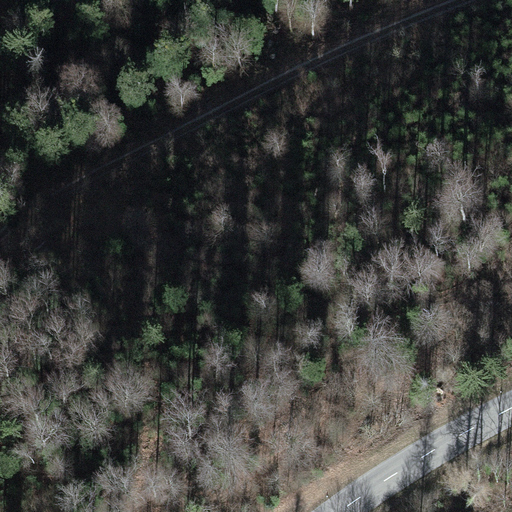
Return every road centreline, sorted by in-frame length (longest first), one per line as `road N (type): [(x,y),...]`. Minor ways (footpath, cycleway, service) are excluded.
road 1 (track): [(461,0),(227,106),(0,234)]
road 2 (tertiary): [(511,407),(339,511)]
